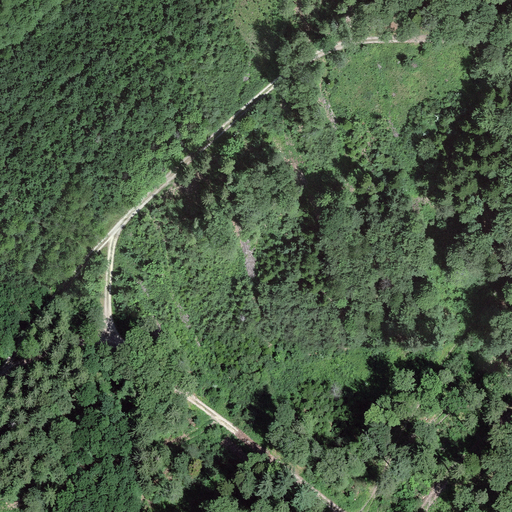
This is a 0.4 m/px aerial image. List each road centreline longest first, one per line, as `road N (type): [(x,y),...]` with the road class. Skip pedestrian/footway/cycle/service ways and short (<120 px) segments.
road 1 (track): [(343,511),(110,339),(106,236)]
road 2 (track): [(263,93),(106,236),(0,377)]
road 3 (track): [(263,93),(308,61),(357,41),(511,41)]
